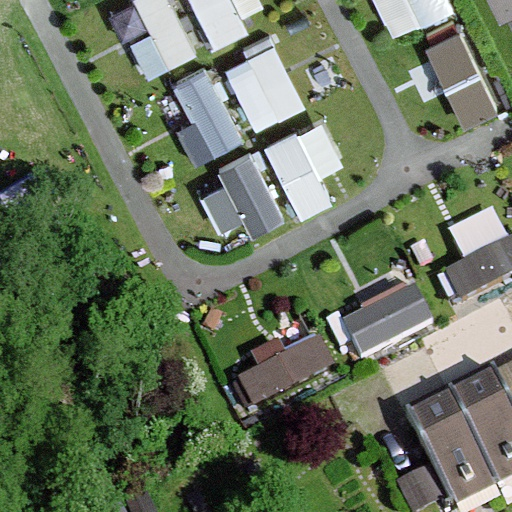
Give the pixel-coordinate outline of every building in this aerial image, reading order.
[(133,27),(148,61),(197,40),(180,0),(145,0),(153,18),(133,27)] [(239,0),(200,0),(212,30),(246,18),(239,0)] [(381,0),(390,22),(450,0),(381,0)] [(430,93),(454,83),(466,112),(503,97),(470,17),(409,42),(430,93)] [(231,45),(252,113),(305,96),(283,28),(231,45)] [(194,149),(246,126),(214,52),(162,75),(194,149)] [(337,185),(325,157),(351,146),(331,100),(268,127),(300,201),(337,185)] [(202,172),(231,229),(286,201),(258,144),(202,172)] [(462,297),(511,267),(511,224),(495,196),(453,221),(470,249),(442,265),(462,297)] [(344,305),(360,346),(436,316),(420,276),(344,305)] [(288,348),(237,371),(251,403),(338,364),(310,302),(274,317),(288,348)] [(403,422),(454,511),(457,511),(511,480),(511,414),(488,373),(403,422)]
